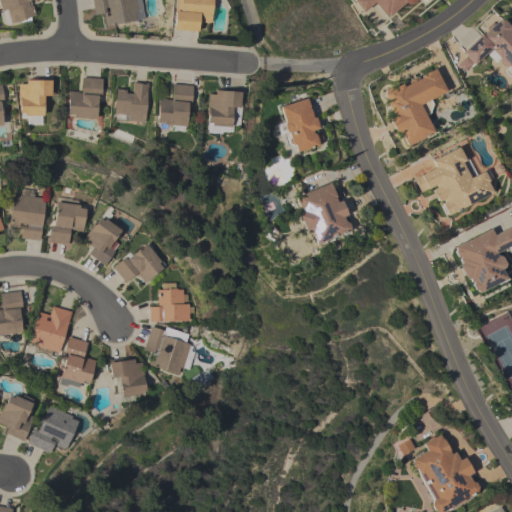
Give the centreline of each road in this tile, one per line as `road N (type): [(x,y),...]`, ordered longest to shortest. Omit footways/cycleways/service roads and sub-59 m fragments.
road 1 (residential): [(511,466),(462,388),(412,252),(363,154),(348,74)]
road 2 (residential): [(252,62),(0,56)]
road 3 (residential): [(327,69),(348,74),(433,33),(470,0)]
road 4 (residential): [(114,324),(74,278),(27,264),(0,268)]
